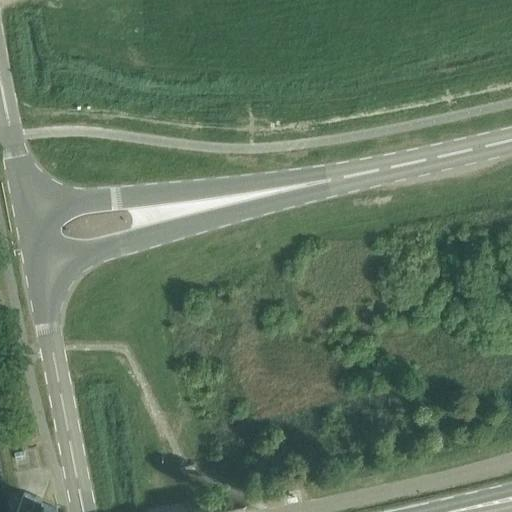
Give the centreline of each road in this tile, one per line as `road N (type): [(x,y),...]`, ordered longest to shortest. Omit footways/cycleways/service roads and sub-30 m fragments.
road 1 (tertiary): [(29,236),(511,142)]
road 2 (tertiary): [(81,511),(29,236)]
road 3 (unclassified): [(29,236),(0,84)]
